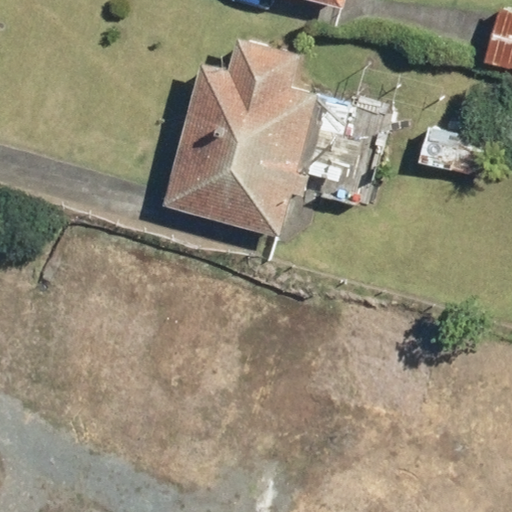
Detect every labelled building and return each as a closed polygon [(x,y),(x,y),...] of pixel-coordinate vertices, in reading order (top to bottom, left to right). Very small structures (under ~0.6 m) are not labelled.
[(511,0),(500,56),(511,58),(511,0)] [(251,57),(221,50),(185,196),(299,223),(334,77),(309,71),(316,39),(259,26),(251,57)] [(511,158),(511,127),(447,107),(431,159),(505,182),(511,158)] [(84,271),(55,271),(52,378),(116,379),(116,391),(199,393),(199,376),(269,377),(271,262),(84,258),(84,271)] [(189,511),(192,462),(4,452),(1,511),(189,511)] [(280,496),(279,511),(345,511),(346,498),(280,496)]
